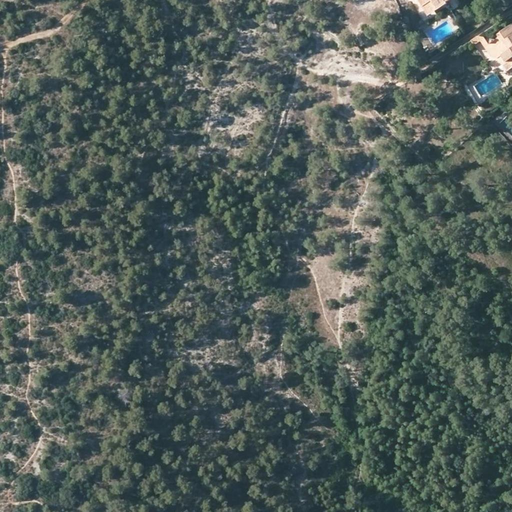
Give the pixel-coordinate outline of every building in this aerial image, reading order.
[(418,0),(428,16),(448,4),(447,2),(450,0),(418,0)] [(507,61),(511,67),(511,25),(497,36),(498,38),(495,40),(491,39),(490,44),(488,45),(493,52),(499,54),(504,61),(507,61)] [(476,35),(469,40),(472,44),(478,40),(483,37),(476,35)] [(483,37),(478,40),(479,41),(485,48),(488,45),(483,37)] [(488,45),(485,48),(491,57),(500,60),(507,71),(511,67),(507,61),(504,61),(499,54),(493,52),(488,45)]
